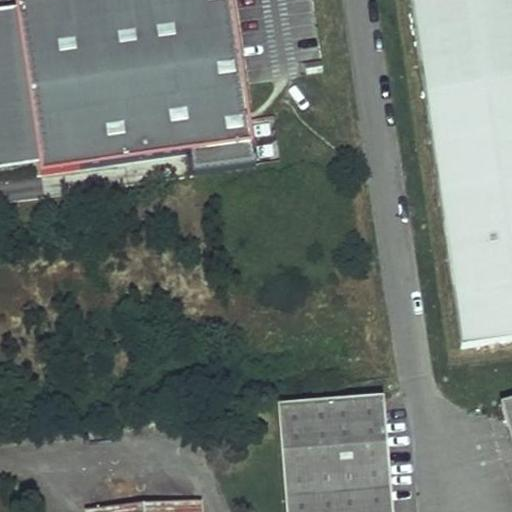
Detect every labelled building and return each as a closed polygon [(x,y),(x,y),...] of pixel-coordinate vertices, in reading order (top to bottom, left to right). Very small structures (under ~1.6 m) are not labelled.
[(231,0),(60,0),(17,6),(18,16),(41,171),(42,181),(190,159),(193,181),(256,172),(231,0)] [(511,0),(413,0),(461,350),(511,342),(511,0)] [(0,18),(0,176),(41,171),(18,16),(0,18)] [(511,406),(503,409),(511,441),(511,406)] [(392,511),(385,411),(282,418),(288,511),(392,511)]
